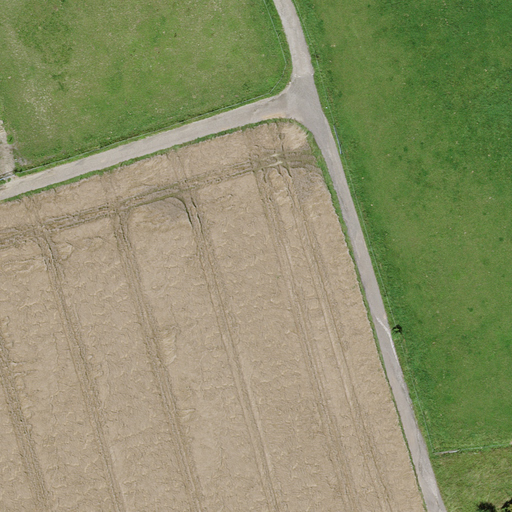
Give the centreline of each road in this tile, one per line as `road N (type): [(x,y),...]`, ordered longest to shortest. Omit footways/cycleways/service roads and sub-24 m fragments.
road 1 (track): [(459,511),(296,0)]
road 2 (track): [(326,90),(0,190)]
